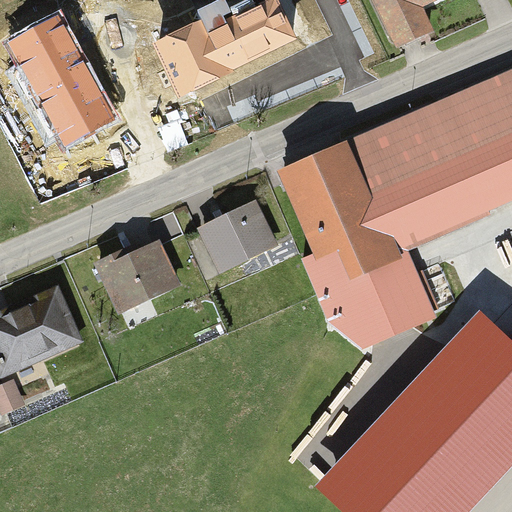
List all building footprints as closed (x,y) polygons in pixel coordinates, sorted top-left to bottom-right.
[(200,20),(152,43),(178,96),(298,38),(279,0),(263,0),(205,29),(200,20)] [(371,0),(396,56),(433,40),(421,12),(448,0),(371,0)] [(114,119),(56,15),(6,43),(64,147),(114,119)] [(511,84),(280,183),(317,270),(343,259),(358,293),(401,274),(393,255),(511,204),(511,84)] [(258,213),(199,239),(217,280),(276,254),(258,213)] [(159,252),(102,278),(123,324),(180,298),(159,252)] [(58,295),(0,321),(0,378),(2,383),(82,346),(58,295)] [(511,339),(479,309),(312,487),(339,511),(466,511),(511,464),(511,339)]
